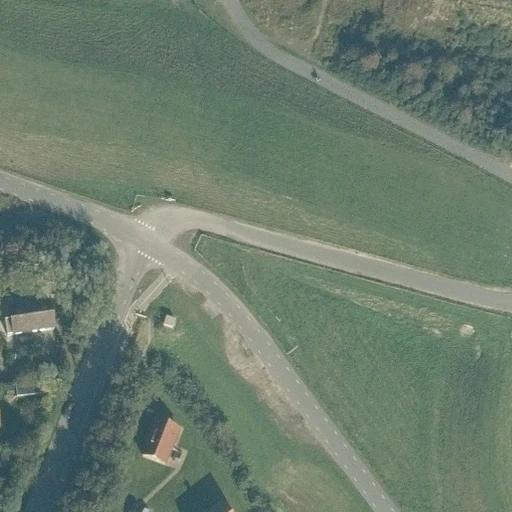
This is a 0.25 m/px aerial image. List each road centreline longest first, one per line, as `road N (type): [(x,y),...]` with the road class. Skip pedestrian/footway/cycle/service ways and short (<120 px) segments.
road 1 (unclassified): [(511,304),(178,219),(145,241)]
road 2 (unclassified): [(384,511),(234,314),(145,241)]
road 3 (unclassified): [(511,177),(278,58),(254,39),(229,0)]
road 4 (unclassified): [(36,511),(145,241)]
road 5 (unclassified): [(145,241),(0,183)]
